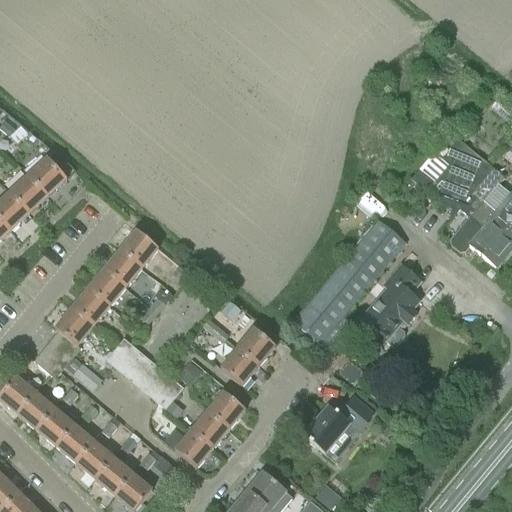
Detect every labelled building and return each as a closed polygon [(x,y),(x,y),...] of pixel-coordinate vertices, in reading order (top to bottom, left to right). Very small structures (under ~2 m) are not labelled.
[(0,133),(9,141),(14,134),(4,125),(0,130),(0,133)] [(456,219),(460,213),(474,196),(493,173),(450,137),(436,155),(439,158),(449,165),(426,194),(456,219)] [(412,183),(426,194),(449,165),(439,158),(436,155),(412,183)] [(29,180),(48,200),(67,182),(48,162),(29,180)] [(511,197),(511,199),(499,189),(504,182),(493,173),(474,196),(485,205),(478,213),(511,240),(511,197)] [(11,197),(29,217),(48,200),(29,180),(11,197)] [(395,205),(408,215),(420,200),(407,190),(395,205)] [(499,273),(511,256),(511,240),(478,213),(485,205),(474,196),(460,213),(469,220),(450,242),(449,248),(458,257),(463,257),(470,249),(499,273)] [(0,207),(0,222),(11,234),(29,217),(11,197),(0,207)] [(0,244),(11,234),(0,222),(0,244)] [(330,357),(353,329),(342,321),(404,247),(376,224),(292,325),(330,357)] [(120,254),(142,272),(159,252),(137,234),(120,254)] [(142,272),(120,254),(104,273),(126,291),(142,272)] [(403,268),(392,281),(383,292),(387,295),(360,326),(384,347),(421,305),(412,298),(423,285),(403,268)] [(126,291),(104,273),(88,292),(110,311),(126,291)] [(110,311),(88,292),(72,311),(94,330),(110,311)] [(140,322),(147,329),(163,309),(156,303),(140,322)] [(55,331),(59,334),(78,349),(94,330),(72,311),(55,331)] [(201,331),(219,347),(226,339),(208,323),(201,331)] [(238,353),(259,371),(276,351),(255,333),(238,353)] [(51,343),(73,361),(80,352),(78,349),(59,334),(51,343)] [(73,361),(51,343),(44,352),(65,370),(73,361)] [(105,365),(113,371),(131,349),(124,343),(105,365)] [(121,377),(139,356),(131,349),(113,371),(121,377)] [(55,383),(65,370),(44,352),(33,365),(55,383)] [(259,371),(238,353),(222,373),(243,390),(259,371)] [(130,385),(148,363),(139,356),(121,377),(130,385)] [(74,378),(82,368),(73,361),(65,370),(74,378)] [(148,363),(130,385),(138,392),(157,370),(148,363)] [(188,365),(176,379),(179,381),(185,386),(197,372),(190,367),(188,365)] [(80,383),(88,374),(82,368),(74,378),(80,383)] [(157,370),(138,392),(147,399),(165,377),(157,370)] [(88,374),(80,383),(93,395),(101,385),(88,374)] [(165,377),(147,399),(156,407),(174,385),(165,377)] [(0,402),(18,418),(36,397),(35,396),(16,380),(0,399),(0,402)] [(183,392),(174,385),(156,407),(165,414),(183,392)] [(40,391),(35,396),(36,397),(44,403),(48,399),(40,391)] [(61,403),(69,409),(77,400),(70,393),(61,403)] [(208,416),(229,433),(246,414),(224,396),(208,416)] [(36,397),(18,418),(38,434),(55,413),(44,403),(36,397)] [(81,419),(88,425),(97,415),(89,409),(81,419)] [(328,411),(304,440),(311,445),(309,446),(313,449),(314,448),(326,458),(350,430),(356,436),(365,426),(346,409),(338,418),(337,416),(336,418),(328,411)] [(55,413),(38,434),(57,450),(75,429),(55,413)] [(192,435),(213,453),(229,433),(208,416),(192,435)] [(100,434),(107,441),(116,432),(109,426),(100,434)] [(75,429),(57,450),(76,467),(94,445),(75,429)] [(213,453),(192,435),(175,455),(197,472),(213,453)] [(120,452),(127,458),(135,447),(128,441),(120,452)] [(94,445),(76,467),(96,483),(114,461),(94,445)] [(147,473),(155,464),(148,458),(140,468),(147,473)] [(114,461),(96,483),(115,499),(133,478),(114,461)] [(262,476),(246,494),(267,511),(283,511),(292,502),(285,496),(286,496),(262,476)] [(133,478),(115,499),(131,511),(138,511),(153,494),(133,478)] [(0,511),(4,511),(20,497),(2,479),(0,481),(0,511)] [(325,488),(315,501),(328,511),(331,511),(340,501),(325,488)] [(231,511),(267,511),(246,494),(231,511)] [(34,511),(20,497),(4,511),(34,511)]
